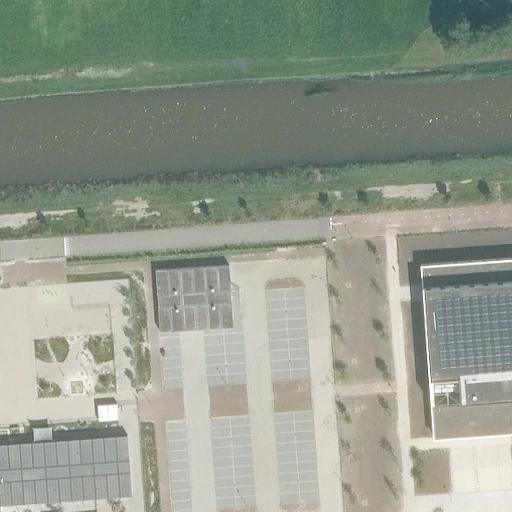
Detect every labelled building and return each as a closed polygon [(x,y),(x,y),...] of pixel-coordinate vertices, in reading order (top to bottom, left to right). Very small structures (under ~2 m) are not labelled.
[(511,256),(420,264),(433,430),(511,424),(511,256)] [(276,275),(238,278),(238,288),(239,301),(278,298),(276,275)] [(238,278),(226,279),(226,289),(238,288),(238,278)] [(181,284),(159,285),(161,324),(169,323),(184,322),(181,284)] [(159,285),(137,287),(140,325),(148,325),(161,324),(159,285)] [(137,287),(115,288),(118,327),(126,326),(140,325),(137,287)] [(115,288),(92,290),(95,329),(105,328),(118,327),(115,288)] [(278,298),(239,301),(240,309),(241,323),(280,320),(278,298)] [(239,301),(227,302),(228,310),(240,309),(239,301)] [(280,320),(241,323),(242,331),(243,344),(273,342),(281,341),(280,320)] [(169,323),(161,324),(162,336),(170,335),(169,323)] [(241,323),(229,324),(230,332),(242,331),(241,323)] [(148,325),(140,325),(141,337),(149,337),(148,325)] [(126,326),(118,327),(119,339),(127,338),(126,326)] [(105,328),(95,329),(96,341),(106,340),(105,328)] [(243,344),(235,345),(235,353),(236,364),(236,366),(275,364),(273,342),(243,344)] [(235,345),(223,346),(223,354),(235,353),(235,345)] [(236,364),(224,365),(225,373),(237,372),(236,366),(236,364)] [(275,364),(236,366),(237,372),(238,386),(238,388),(276,385),(275,364)] [(276,385),(238,388),(238,394),(239,410),(278,407),(276,385)] [(238,386),(226,386),(226,394),(238,394),(238,388),(238,386)] [(199,448),(191,449),(192,461),(194,461),(200,460),(199,448)] [(178,450),(170,451),(170,462),(172,462),(178,462),(178,450)] [(281,450),(272,451),(272,463),(282,462),(281,450)] [(156,452),(148,452),(149,464),(151,464),(157,464),(156,452)] [(258,452),(250,453),(251,465),(259,464),(258,452)] [(134,453),(126,454),(127,466),(129,466),(135,465),(134,453)] [(237,454),(228,454),(229,466),(238,466),(237,454)] [(114,455),(106,455),(107,467),(115,467),(114,455)] [(200,460),(194,461),(197,500),(218,498),(216,467),(215,459),(200,460)] [(178,462),(172,462),(175,502),(197,500),(194,461),(192,461),(178,462)] [(16,462),(8,463),(9,475),(17,474),(16,462)] [(157,464),(151,464),(154,503),(175,502),(172,462),(170,462),(157,464)] [(272,463),(259,464),(262,503),(285,502),(282,462),(272,463)] [(135,465),(129,466),(132,505),(154,503),(151,464),(149,464),(135,465)] [(251,465),(238,466),(240,505),(262,503),(259,464),(251,465)] [(115,467),(107,467),(109,506),(132,505),(129,466),(127,466),(115,467)] [(229,466),(216,467),(218,498),(219,506),(240,505),(238,466),(229,466)] [(9,475),(0,475),(0,511),(19,511),(17,474),(9,475)]
